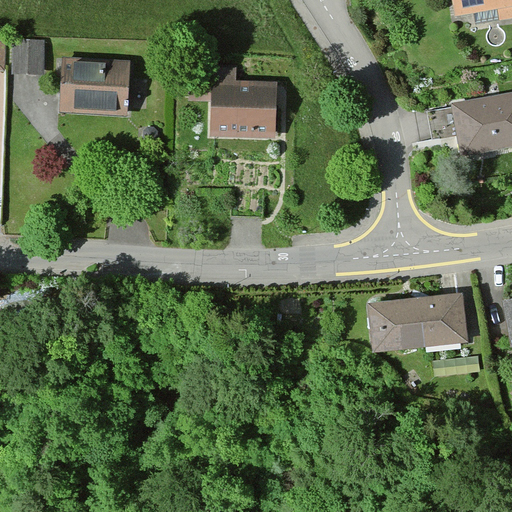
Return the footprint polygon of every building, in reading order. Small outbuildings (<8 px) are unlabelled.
[(511,23),(511,0),(445,0),(450,21),(493,13),(495,26),(511,23)] [(13,74),(44,75),(45,39),(14,38),(13,74)] [(128,66),(56,61),(52,111),(124,117),(128,66)] [(182,103),(201,104),(200,135),(273,139),(275,85),(230,83),(231,69),(184,67),(182,103)] [(511,143),(511,94),(443,107),(452,154),(511,143)] [(438,296),(341,308),(347,354),(444,341),(438,296)] [(511,296),(474,304),(484,349),(511,342),(511,296)] [(436,385),(438,403),(482,397),(480,380),(436,385)]
